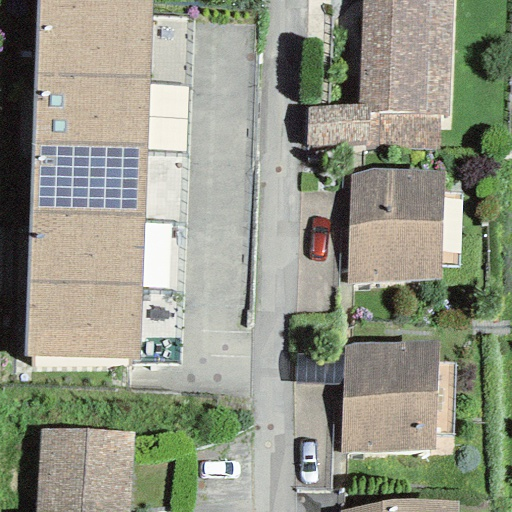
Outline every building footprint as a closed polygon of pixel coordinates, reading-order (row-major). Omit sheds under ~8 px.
[(147,0),(38,0),(35,75),(144,78),(147,0)] [(360,0),(357,105),(307,109),(305,149),(363,145),(364,150),(439,150),(438,116),(447,117),(451,0),(360,0)] [(144,78),(35,75),(34,146),(142,148),(144,78)] [(142,148),(34,146),(32,209),(140,212),(142,148)] [(348,176),(346,285),(439,281),(441,170),(369,169),(348,176)] [(140,212),(32,209),(26,283),(141,287),(140,212)] [(173,294),(176,234),(147,232),(144,292),(173,294)] [(25,357),(138,362),(141,287),(26,283),(25,357)] [(343,348),(340,454),(432,451),(436,341),(353,343),(343,348)] [(127,511),(133,434),(40,430),(35,511),(127,511)] [(456,511),(456,501),(338,511),(337,511),(456,511)]
